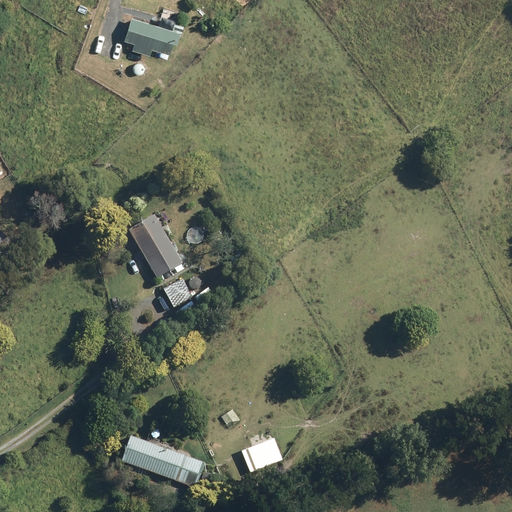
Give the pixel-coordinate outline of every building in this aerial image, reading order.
[(173,30),(133,18),(126,40),(135,43),(133,50),(151,55),(153,49),(171,54),(174,43),(178,44),(181,35),(182,35),(185,26),(175,23),(173,30)] [(139,77),(147,69),(140,61),(131,68),(139,77)] [(149,70),(140,79),(145,84),(154,75),(149,70)] [(45,189),(32,197),(39,209),(52,201),(45,189)] [(155,216),(130,231),(158,279),(183,264),(155,216)] [(0,246),(10,236),(0,227),(0,246)] [(182,280),(164,290),(175,308),(193,298),(182,280)] [(119,462),(194,489),(203,463),(128,437),(119,462)] [(273,439),(240,452),(249,474),(282,461),(273,439)]
